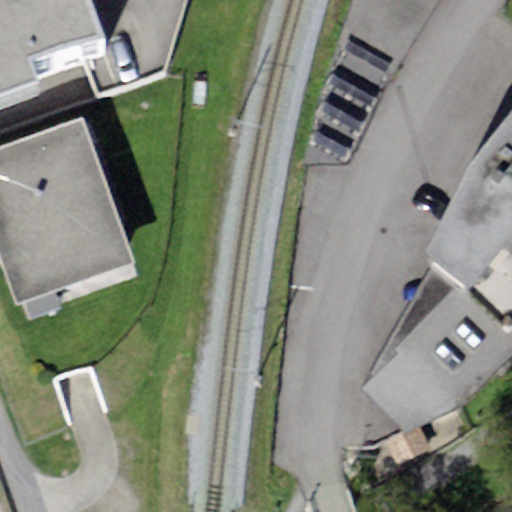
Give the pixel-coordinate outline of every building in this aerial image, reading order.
[(89,0),(0,0),(0,97),(39,83),(32,74),(108,48),(89,0)] [(432,0),(354,0),(331,67),(306,165),(341,165),(382,76),(432,0)] [(511,112),(467,171),(425,253),(511,320),(511,112)] [(132,261),(83,119),(0,147),(0,256),(15,301),(132,261)] [(468,309),(459,301),(398,357),(404,362),(366,399),(411,442),(464,417),(511,372),(511,333),(511,332),(503,341),(468,309)]
